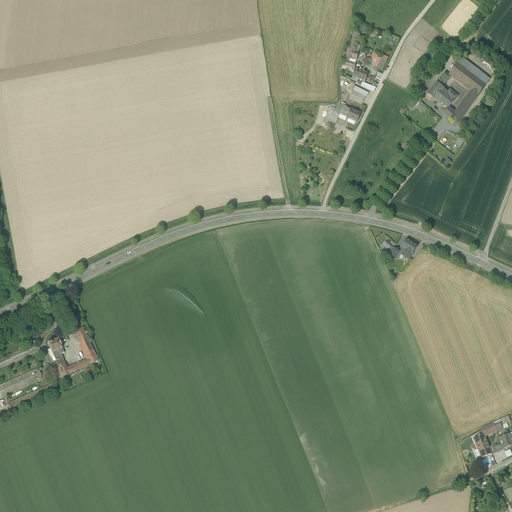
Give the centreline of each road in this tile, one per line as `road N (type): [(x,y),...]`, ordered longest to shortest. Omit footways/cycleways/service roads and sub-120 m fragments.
road 1 (tertiary): [(320,214),(244,217),(170,236),(0,317)]
road 2 (unclassified): [(433,0),(401,40),(320,214)]
road 3 (tertiary): [(481,263),(397,228),(320,214)]
